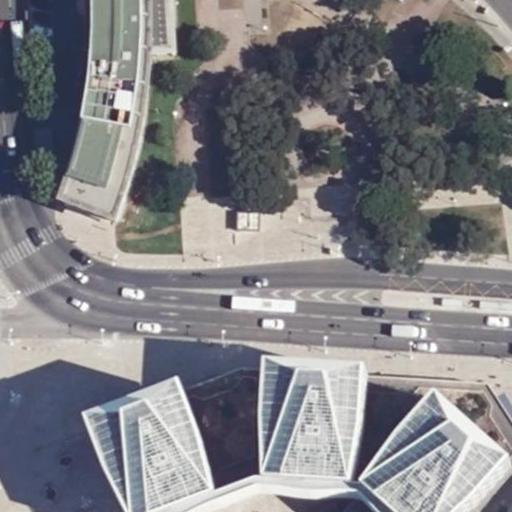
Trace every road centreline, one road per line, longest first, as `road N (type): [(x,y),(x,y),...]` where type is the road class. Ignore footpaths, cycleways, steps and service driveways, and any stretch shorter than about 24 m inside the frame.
road 1 (primary): [(127,299),(335,272),(511,283)]
road 2 (primary): [(127,299),(511,336)]
road 3 (primary): [(1,134),(9,201),(27,247),(65,283),(127,299)]
road 4 (tertiary): [(0,320),(127,299)]
